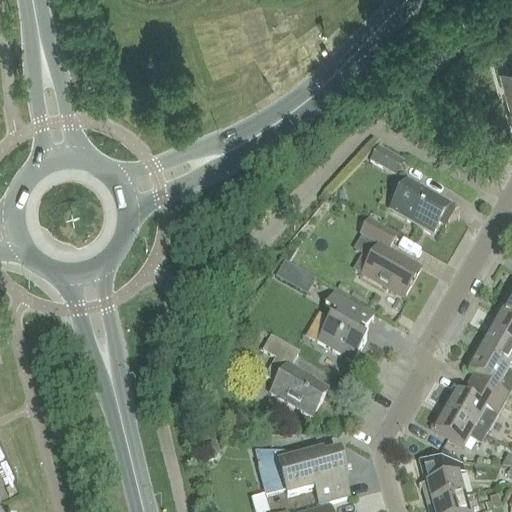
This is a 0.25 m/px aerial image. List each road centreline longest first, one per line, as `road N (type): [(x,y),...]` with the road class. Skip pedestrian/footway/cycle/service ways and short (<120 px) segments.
road 1 (residential): [(397,511),(381,452),(423,377),(421,351),(511,195)]
road 2 (secondary): [(220,155),(318,91),(407,0)]
road 3 (tertiary): [(82,160),(48,41),(37,31)]
road 4 (tertiary): [(37,31),(29,43),(40,166)]
road 5 (secondary): [(114,396),(121,380),(103,262)]
road 6 (secondary): [(61,272),(101,384),(114,396)]
